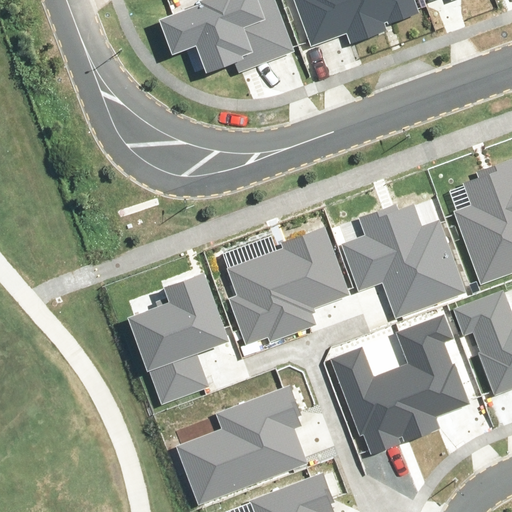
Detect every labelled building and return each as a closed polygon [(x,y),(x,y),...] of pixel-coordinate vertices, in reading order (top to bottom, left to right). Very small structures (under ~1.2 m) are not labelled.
[(277,0),(192,0),(160,11),(173,47),(197,39),(207,66),(234,56),(237,65),(294,45),(277,0)] [(296,0),(313,44),(347,31),(350,40),(395,23),(393,17),(424,5),(421,0),(296,0)] [(483,277),(511,267),(511,152),(479,164),(482,173),(464,179),(470,195),(456,200),(483,277)] [(384,276),(396,312),(467,288),(440,211),(426,216),(421,200),(402,206),(399,197),(362,210),(369,230),(344,239),(360,285),(384,276)] [(230,291),(248,338),(269,330),(272,336),(316,319),(310,301),(351,286),(326,220),(283,236),(285,241),(232,261),(242,287),(230,291)] [(132,311),(163,395),(210,378),(198,345),(233,333),(209,265),(168,279),(174,296),(132,311)] [(511,300),(506,283),(457,300),(466,325),(472,323),(494,384),(511,377),(511,300)] [(366,427),(373,446),(438,423),(434,411),(472,397),(450,336),(456,334),(447,309),(399,326),(410,359),(373,372),(362,343),(334,353),(361,429),(366,427)] [(180,442),(200,495),(306,457),(294,425),(304,421),(291,383),(220,408),(227,425),(180,442)] [(256,511),(325,511),(335,507),(322,470),(251,495),(257,511),(256,511)]
